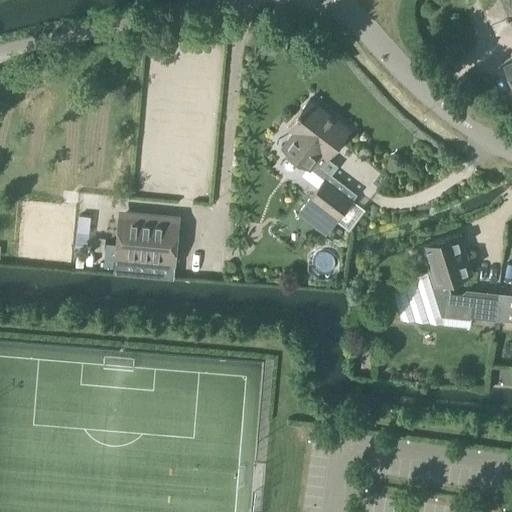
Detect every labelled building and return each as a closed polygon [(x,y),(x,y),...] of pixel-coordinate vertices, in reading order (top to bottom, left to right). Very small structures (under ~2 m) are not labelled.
[(511,0),(492,0),(495,35),(511,33),(511,0)] [(511,62),(503,66),(511,85),(511,62)] [(294,133),(283,147),(282,148),(289,153),(286,157),(299,167),(302,163),(310,169),(321,154),(327,158),(349,130),(309,99),(287,128),(294,133)] [(309,200),(300,213),(307,218),(311,212),(318,217),(313,224),(326,233),(352,200),(325,179),(309,200)] [(119,217),(115,259),(175,264),(179,222),(119,217)] [(430,262),(431,262),(433,269),(414,276),(415,280),(403,284),(404,288),(392,292),(401,319),(470,326),(471,316),(485,317),(487,294),(475,292),(474,299),(450,297),(450,292),(447,282),(472,274),(460,234),(457,235),(457,234),(425,244),(430,260),(430,261),(430,262)] [(511,320),(511,298),(498,297),(496,319),(511,320)]
